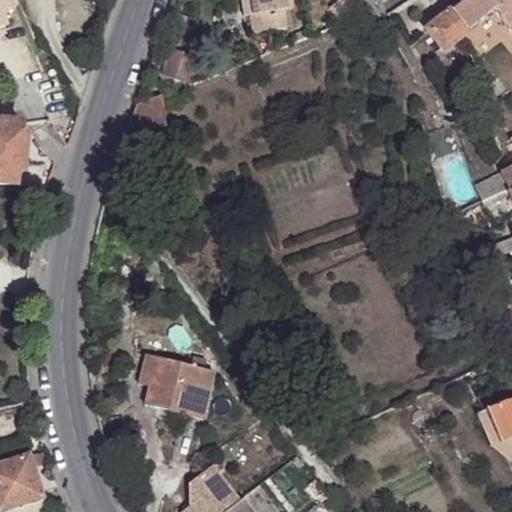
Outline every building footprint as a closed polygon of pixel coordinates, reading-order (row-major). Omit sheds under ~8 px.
[(0,0),(0,26),(8,24),(0,0)] [(260,12),(263,30),(285,27),(282,7),(288,7),(286,0),(242,0),(246,14),(250,13),(260,12)] [(511,33),(511,0),(464,0),(456,7),(427,30),(444,51),(494,11),(511,33)] [(254,32),(263,30),(260,12),(250,13),(254,32)] [(194,58),(170,51),(162,76),(187,83),(194,58)] [(135,106),(126,130),(161,115),(154,99),(135,106)] [(19,171),(25,171),(27,137),(22,136),(23,121),(0,120),(0,123),(0,184),(19,186),(19,171)] [(175,155),(143,169),(152,189),(184,175),(175,155)] [(507,189),(511,186),(511,166),(499,173),(507,189)] [(150,377),(146,390),(142,408),(199,422),(211,375),(144,357),(139,375),(150,377)] [(136,387),(146,390),(150,377),(139,375),(136,387)] [(511,400),(504,401),(485,410),(499,443),(505,440),(511,436),(511,400)] [(0,463),(0,511),(37,511),(34,501),(41,499),(28,454),(0,463)] [(182,511),(222,511),(236,502),(237,501),(211,467),(188,484),(189,507),(182,511)] [(250,511),(240,498),(237,501),(236,502),(243,511),(242,511),(250,511)] [(236,502),(222,511),(242,511),(243,511),(236,502)]
